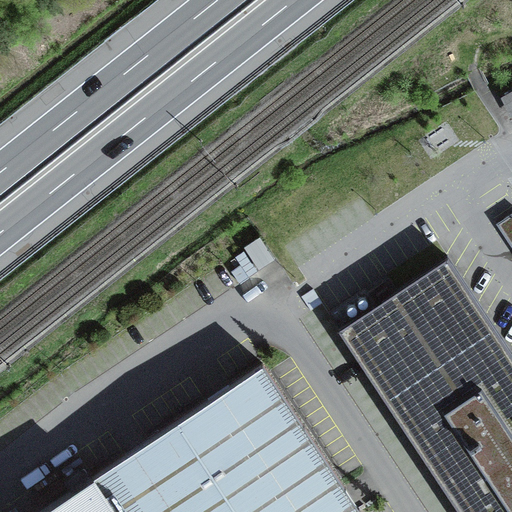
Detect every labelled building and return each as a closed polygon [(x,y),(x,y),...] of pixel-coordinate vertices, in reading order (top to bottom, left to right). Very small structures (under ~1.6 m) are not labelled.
[(511,89),(502,96),(511,114),(511,89)] [(511,212),(496,223),(511,246),(511,212)] [(511,511),(511,352),(448,256),(338,328),(460,511),(511,511)] [(117,511),(361,511),(262,363),(93,474),(117,511)] [(117,511),(93,474),(35,511),(117,511)]
